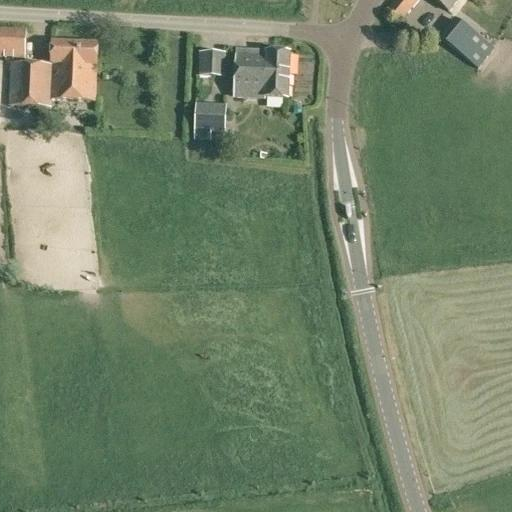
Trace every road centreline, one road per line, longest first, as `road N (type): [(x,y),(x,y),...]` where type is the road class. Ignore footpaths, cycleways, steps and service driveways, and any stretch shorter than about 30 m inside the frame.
road 1 (secondary): [(418,511),(347,207),(336,84),(347,44)]
road 2 (residential): [(0,14),(315,31),(347,44)]
